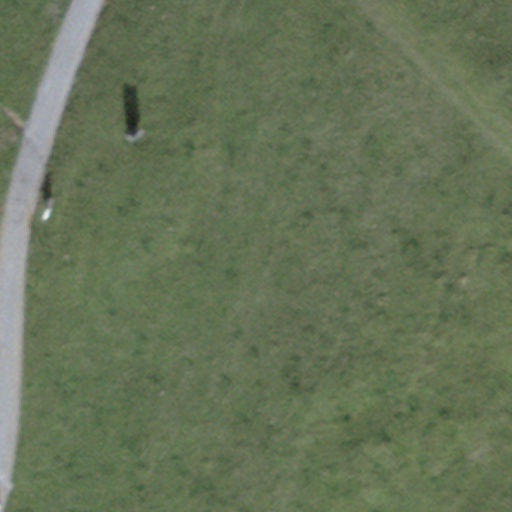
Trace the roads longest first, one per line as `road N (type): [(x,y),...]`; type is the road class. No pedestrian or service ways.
road 1 (track): [(0,309),(17,184),(85,0)]
road 2 (track): [(383,0),(511,137)]
